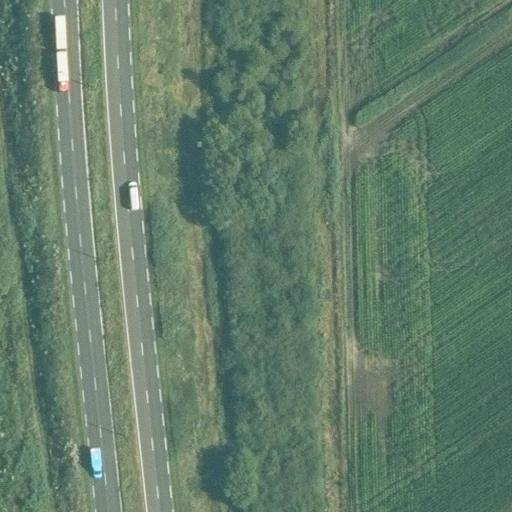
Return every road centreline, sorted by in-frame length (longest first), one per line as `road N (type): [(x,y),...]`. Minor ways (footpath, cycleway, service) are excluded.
road 1 (primary): [(159,511),(116,0)]
road 2 (primary): [(65,0),(106,511)]
